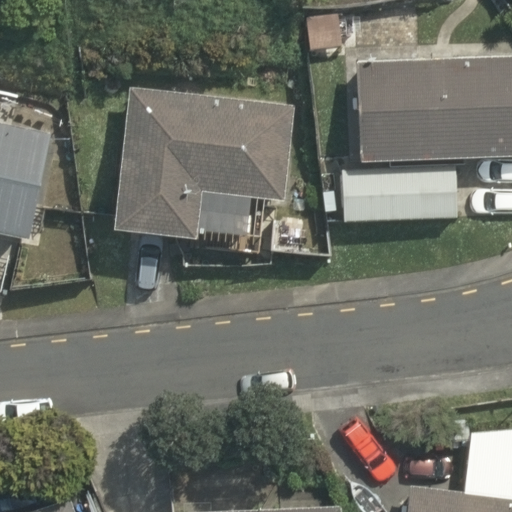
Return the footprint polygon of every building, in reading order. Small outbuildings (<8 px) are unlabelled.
[(511,59),(361,66),(367,169),(511,161),(511,59)] [(301,108),(133,90),(122,236),(205,245),(210,197),(291,207),(301,108)] [(59,136),(0,125),(0,237),(37,246),(59,136)] [(460,168),(344,173),(347,226),(463,222),(460,168)] [(319,229),(267,231),(268,268),(320,267),(319,229)] [(461,501),(408,500),(407,511),(511,511),(511,427),(463,427),(461,501)]
